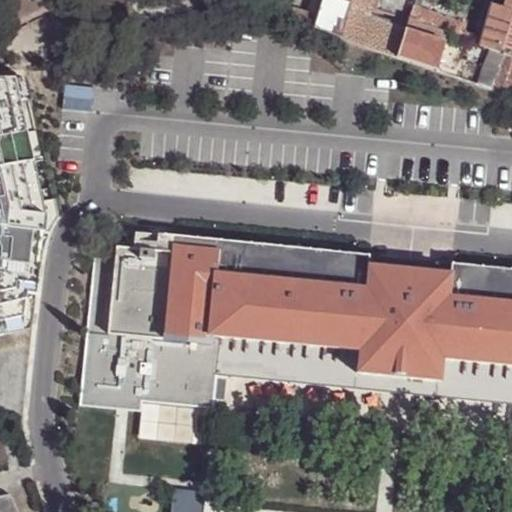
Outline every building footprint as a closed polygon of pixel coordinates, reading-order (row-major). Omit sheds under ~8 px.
[(286,21),(338,38),(349,3),(340,0),(323,0),(318,18),(306,14),(285,2),(286,21)] [(323,0),(311,0),(306,14),(318,18),(323,0)] [(338,38),(396,58),(407,21),(410,12),(372,0),(350,0),(349,3),(338,38)] [(511,0),(509,11),(490,5),(478,45),(503,54),(511,57),(511,0)] [(447,35),(455,37),(455,36),(457,29),(459,25),(411,9),(410,12),(407,21),(419,25),(447,35)] [(396,58),(435,72),(458,80),(461,66),(464,52),(443,46),(415,36),(419,25),(407,21),(396,58)] [(443,46),(447,35),(419,25),(415,36),(443,46)] [(490,91),(509,98),(511,88),(511,57),(503,54),(500,61),(490,91)] [(487,56),(481,74),(461,66),(458,80),(490,91),(500,61),(487,56)] [(0,336),(31,329),(45,217),(31,215),(2,81),(0,80),(0,336)] [(100,227),(98,246),(108,248),(111,228),(100,227)] [(430,273),(410,271),(398,270),(378,269),(365,266),(365,257),(153,236),(151,245),(131,243),(129,254),(92,251),(76,408),(79,409),(114,412),(129,414),(138,415),(139,405),(209,412),(211,390),(216,340),(356,354),(355,374),(385,377),(409,379),(437,382),(440,361),(511,368),(511,272),(446,266),(445,275),(430,273)] [(378,269),(398,270),(399,265),(399,263),(398,261),(397,260),(395,259),(379,257),(378,269)] [(411,265),(410,271),(430,273),(431,263),(414,262),(412,263),(411,265)] [(211,390),(511,418),(511,368),(440,361),(437,382),(409,379),(408,383),(401,391),(391,389),(385,380),(385,377),(355,374),(356,354),(216,340),(211,390)] [(408,383),(409,379),(385,377),(385,380),(391,389),(401,391),(408,383)] [(202,511),(204,494),(173,491),(172,496),(171,511),(202,511)] [(0,511),(17,511),(11,495),(0,497),(0,511)]
